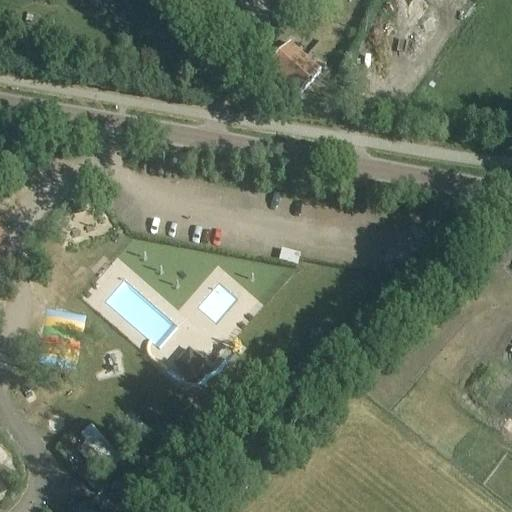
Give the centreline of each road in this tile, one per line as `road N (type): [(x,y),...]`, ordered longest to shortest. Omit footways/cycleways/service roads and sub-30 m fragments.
road 1 (tertiary): [(511,195),(0,103)]
road 2 (track): [(0,401),(40,448),(47,474),(23,511)]
